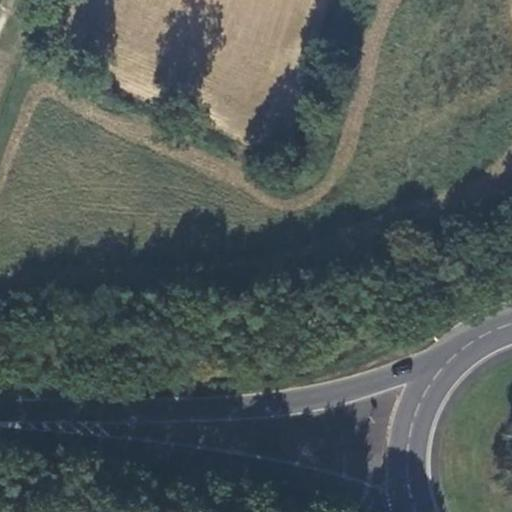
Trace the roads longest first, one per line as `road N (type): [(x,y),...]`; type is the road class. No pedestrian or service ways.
road 1 (primary): [(440,363),(308,398),(0,417)]
road 2 (primary): [(0,430),(310,479),(399,511)]
road 3 (primary): [(440,363),(407,423),(403,487),(410,511)]
